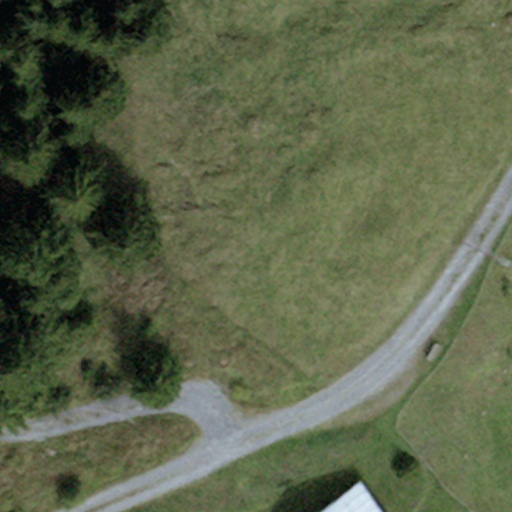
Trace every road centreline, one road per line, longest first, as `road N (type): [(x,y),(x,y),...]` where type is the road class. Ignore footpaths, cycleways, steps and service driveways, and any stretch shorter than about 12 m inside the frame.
road 1 (track): [(71,511),(369,378),(409,338),(511,176)]
road 2 (track): [(0,430),(176,394),(204,396),(221,408),(234,442)]
